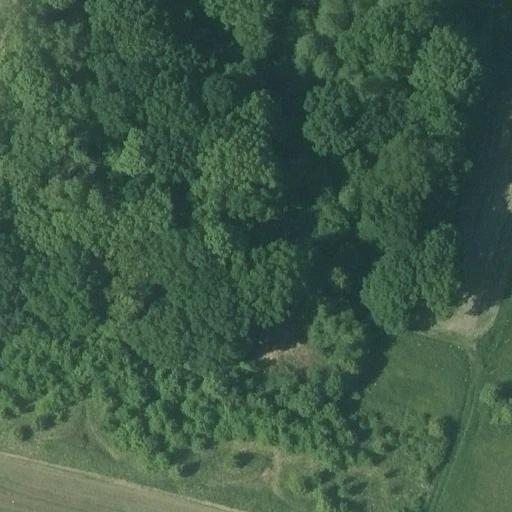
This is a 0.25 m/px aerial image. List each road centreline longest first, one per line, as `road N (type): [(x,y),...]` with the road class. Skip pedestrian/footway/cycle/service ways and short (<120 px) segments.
road 1 (track): [(498,349),(249,270),(0,210)]
road 2 (track): [(438,511),(511,309)]
